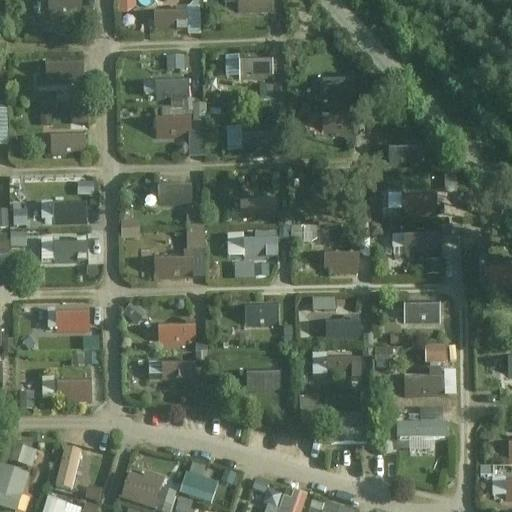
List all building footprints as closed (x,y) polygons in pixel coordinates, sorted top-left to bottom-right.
[(80,0),(46,0),(47,16),(80,15),(80,0)] [(136,0),(117,0),(118,15),(136,15),(136,0)] [(270,0),(237,0),(238,12),(271,11),(270,0)] [(185,11),(153,13),(153,34),(186,32),(185,11)] [(192,96),(190,56),(166,57),(167,78),(144,78),(144,98),(192,96)] [(272,59),(239,58),(238,81),(272,82),(272,59)] [(38,61),(37,86),(46,86),(46,61),(38,61)] [(83,82),(82,61),(47,62),(48,83),(83,82)] [(355,77),(321,77),(321,98),(355,98),(355,77)] [(194,123),(206,123),(205,105),(193,105),(194,123)] [(0,143),(8,144),(9,110),(0,110),(0,143)] [(322,113),(323,134),(357,133),(355,111),(322,113)] [(190,119),(155,119),(155,140),(191,139),(190,119)] [(242,133),(242,153),(276,152),(275,132),(242,133)] [(84,134),(50,135),(51,157),(85,156),(84,134)] [(390,139),(390,153),(423,153),(423,139),(390,139)] [(390,154),(390,164),(424,164),(424,155),(390,154)] [(413,175),(413,188),(388,189),(389,213),(439,211),(438,174),(413,175)] [(191,185),(158,185),(158,207),(191,207),(191,185)] [(276,200),(240,200),(240,223),(276,222),(276,200)] [(86,203),(54,203),(54,225),(86,225),(86,203)] [(187,208),(189,229),(204,228),(202,207),(187,208)] [(392,234),(404,233),(403,220),(391,221),(392,234)] [(122,225),(123,241),(142,239),(140,223),(122,225)] [(193,280),(193,250),(206,250),(206,230),(187,230),(187,251),(166,251),(166,233),(156,233),(155,280),(193,280)] [(13,252),(34,256),(37,237),(16,234),(13,252)] [(436,234),(403,236),(404,257),(437,255),(436,234)] [(280,259),(279,235),(228,236),(228,260),(280,259)] [(85,242),(55,244),(55,264),(86,263),(85,242)] [(0,281),(8,281),(9,247),(0,246),(0,281)] [(195,251),(195,279),(205,279),(205,251),(195,251)] [(356,254),(324,255),(325,277),(357,276),(356,254)] [(427,277),(440,276),(439,261),(426,261),(427,277)] [(511,272),(488,274),(489,288),(511,286),(511,272)] [(159,310),(158,343),(202,344),(203,298),(197,298),(196,311),(159,310)] [(336,307),(336,299),(301,299),(301,317),(311,317),(311,324),(325,324),(325,307),(336,307)] [(438,303),(403,305),(404,327),(439,325),(438,303)] [(134,327),(147,318),(138,304),(125,312),(134,327)] [(280,325),(280,315),(246,316),(246,326),(280,325)] [(89,318),(56,318),(56,335),(89,335),(89,318)] [(358,321),(325,322),(325,344),(359,343),(358,321)] [(447,350),(425,350),(425,367),(447,367),(447,350)] [(150,385),(198,382),(196,354),(148,357),(150,385)] [(94,378),(93,356),(73,357),(74,379),(94,378)] [(508,375),(508,357),(493,357),(492,374),(508,375)] [(359,358),(325,359),(326,381),(360,381),(359,358)] [(280,371),(246,371),(246,394),(280,393),(280,371)] [(457,397),(457,374),(403,375),(404,397),(457,397)] [(57,403),(57,380),(43,379),(42,402),(57,403)] [(91,384),(58,384),(57,401),(91,402),(91,384)] [(23,395),(24,412),(35,411),(33,394),(23,395)] [(318,399),(299,401),(302,428),(321,426),(318,399)] [(448,441),(448,425),(398,427),(398,449),(432,448),(432,441),(448,441)] [(13,462),(30,467),(35,451),(17,446),(13,462)] [(72,493),(83,454),(67,449),(55,488),(72,493)] [(1,466),(0,468),(0,493),(21,501),(30,476),(1,466)] [(511,468),(481,468),(481,477),(492,477),(492,501),(511,501),(511,468)] [(121,500),(154,511),(167,479),(147,472),(144,481),(130,475),(121,500)] [(188,474),(180,495),(211,507),(220,486),(188,474)] [(264,511),(303,511),(308,493),(255,482),(253,491),(268,494),(264,511)] [(99,505),(105,490),(91,484),(85,499),(99,505)] [(0,507),(13,511),(18,511),(21,504),(0,496),(0,507)] [(43,511),(66,511),(70,505),(50,497),(43,511)] [(190,511),(193,504),(181,499),(176,511),(190,511)] [(99,511),(101,507),(86,502),(83,511),(99,511)] [(313,502),(310,511),(355,511),(356,511),(313,502)]
